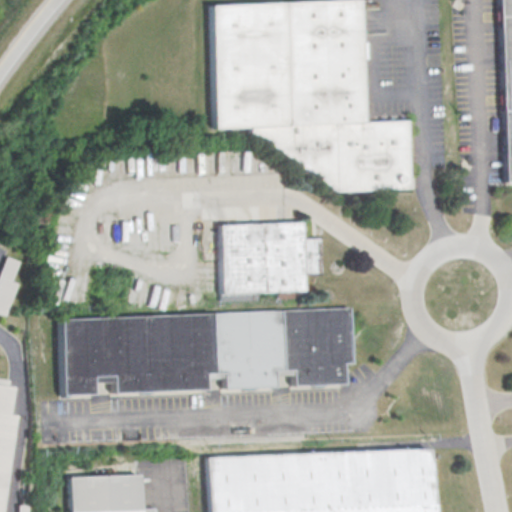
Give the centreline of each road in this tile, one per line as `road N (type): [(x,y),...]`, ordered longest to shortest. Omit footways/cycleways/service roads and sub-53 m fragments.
road 1 (residential): [(499,511),(473,342)]
road 2 (residential): [(511,283),(490,252),(453,245),(421,266),(414,304)]
road 3 (residential): [(414,304),(436,335),(473,342),(491,335),(511,303)]
